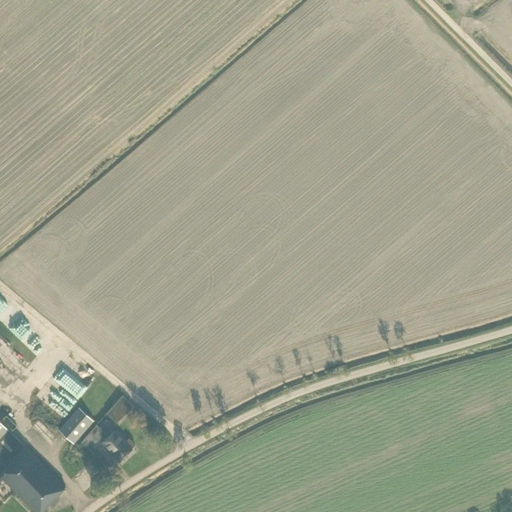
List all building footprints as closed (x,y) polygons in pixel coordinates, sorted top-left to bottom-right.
[(6,305),(3,309),(16,321),(19,317),(6,305)] [(46,381),(54,389),(67,377),(59,369),(46,381)] [(110,409),(117,416),(125,408),(117,401),(110,409)] [(74,444),(94,420),(79,407),(58,430),(74,444)] [(0,483),(1,482),(0,480),(0,479),(2,478),(35,511),(39,511),(65,487),(11,432),(17,426),(0,409),(0,483)] [(96,424),(90,431),(99,440),(105,434),(96,424)] [(118,462),(132,449),(124,441),(126,440),(116,429),(101,443),(118,462)]
